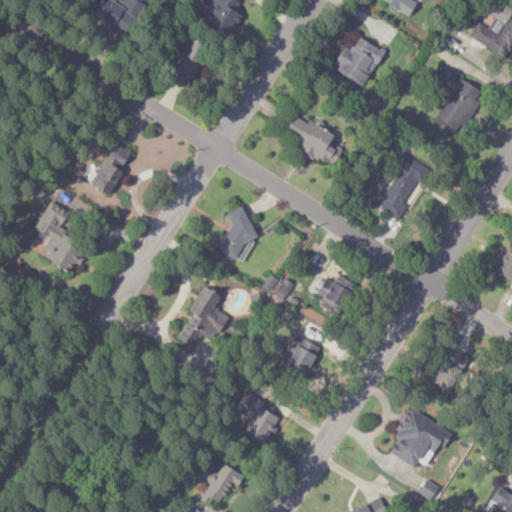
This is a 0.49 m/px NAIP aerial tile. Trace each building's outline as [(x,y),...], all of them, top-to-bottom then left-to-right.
[(120,0),(119,3),(112,0),(100,0),(93,16),(128,32),(143,2),(137,0),(120,0)] [(209,0),(198,21),(228,38),(241,15),(233,10),(239,1),(237,0),(209,0)] [(381,0),(406,16),(415,2),(412,0),(381,0)] [(467,36),(504,58),(511,45),(511,8),(498,0),(488,0),(482,11),(494,19),(488,29),(476,21),(467,36)] [(357,36),(348,50),(342,46),(330,66),(361,85),(382,51),(357,36)] [(183,87),(207,51),(189,39),(165,74),(183,87)] [(480,89),(438,66),(431,79),(449,89),(432,122),(457,135),(476,100),(475,99),(480,89)] [(281,133),(302,145),(299,150),(330,167),(340,149),(327,142),(332,134),(292,113),(281,133)] [(118,169),(129,151),(114,141),(88,183),(107,194),(121,171),(118,169)] [(425,165),(403,155),(376,208),(398,219),(406,205),(405,205),(425,165)] [(38,255),(72,272),(84,248),(56,234),(68,210),(47,200),(33,228),(48,236),(38,255)] [(225,213),(233,232),(216,240),(222,254),(255,240),(242,206),(225,213)] [(511,281),(511,248),(506,246),(494,273),(511,281)] [(322,297),(318,304),(335,313),(352,283),(336,274),(330,284),(317,276),(309,290),(322,297)] [(175,338),(192,347),(199,334),(212,341),(226,315),(211,307),(218,295),(201,285),(186,312),(189,313),(175,338)] [(318,346),(299,337),(284,366),(302,376),(318,346)] [(450,393),(467,356),(447,347),(430,384),(450,393)] [(240,433),(262,445),(277,417),(260,408),(263,402),(243,391),(236,405),(251,413),(240,433)] [(425,466),(436,444),(441,447),(449,431),(408,409),(385,451),(413,466),(416,461),(425,466)] [(208,483),(200,497),(217,507),(230,483),(236,486),(242,475),(220,463),(215,473),(208,469),(202,480),(208,483)] [(430,498),(436,485),(423,480),(417,492),(430,498)] [(488,499),(495,503),(488,511),(511,511),(511,496),(496,486),(488,499)] [(343,511),(384,511),(379,497),(343,511)]
